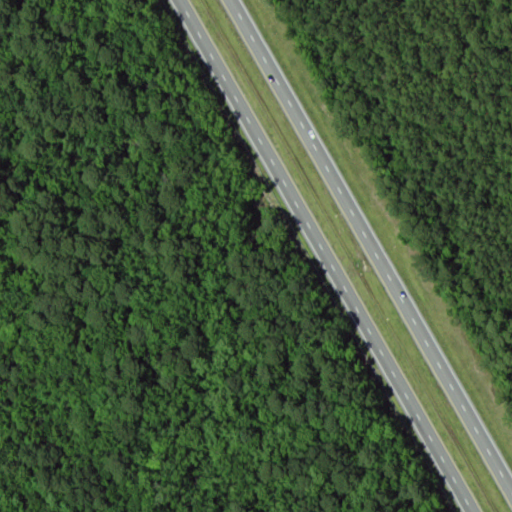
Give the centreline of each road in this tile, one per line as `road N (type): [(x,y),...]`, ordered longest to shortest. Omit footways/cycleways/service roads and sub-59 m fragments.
road 1 (motorway): [(181,0),(475,511)]
road 2 (motorway): [(511,492),(227,0)]
